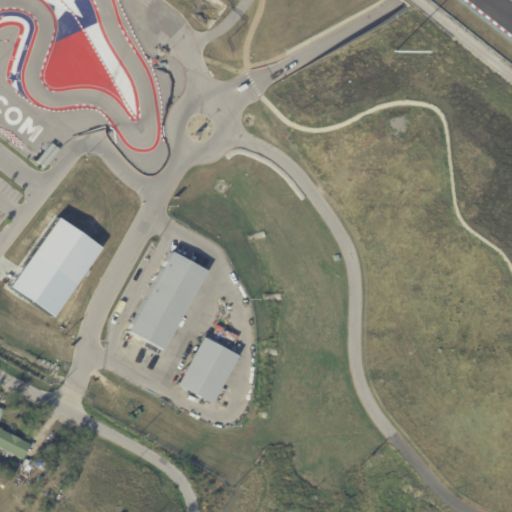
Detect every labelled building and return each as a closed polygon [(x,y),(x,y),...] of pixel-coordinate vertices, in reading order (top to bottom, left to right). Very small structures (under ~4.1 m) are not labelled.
[(350,86),(369,80),(376,99),(357,105),(350,86)] [(236,88),(238,91),(245,87),(243,83),(236,88)] [(6,288),(53,218),(97,248),(50,318),(6,288)] [(166,254),(200,272),(157,352),(123,333),(166,254)] [(197,337),(231,356),(205,404),(171,385),(197,337)] [(0,430),(28,445),(21,460),(7,454),(5,458),(0,455),(3,451),(0,449),(0,430)]
